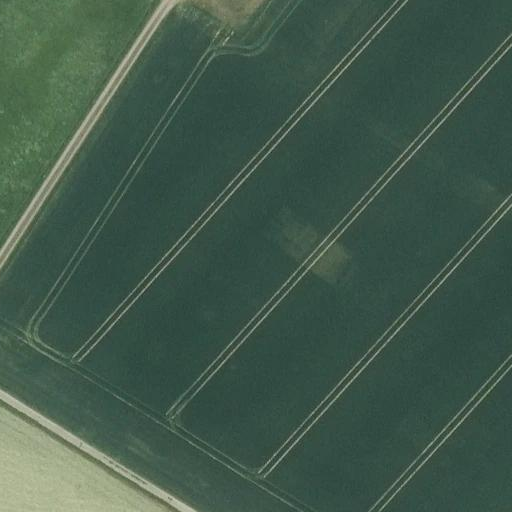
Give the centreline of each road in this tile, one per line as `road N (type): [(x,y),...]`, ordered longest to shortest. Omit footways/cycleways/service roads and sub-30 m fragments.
road 1 (track): [(0,265),(167,0)]
road 2 (track): [(191,511),(0,396)]
